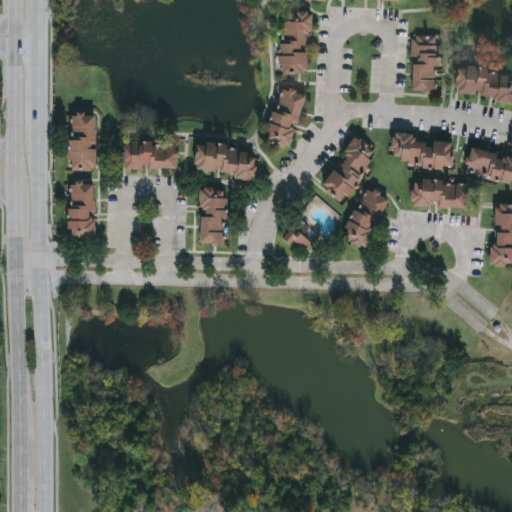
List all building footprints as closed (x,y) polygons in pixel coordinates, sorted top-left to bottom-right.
[(281,10),(309,11),(308,73),(280,73),(281,10)] [(410,35),(437,35),(437,90),(410,90),(410,35)] [(511,100),(454,92),(458,65),(511,72),(511,100)] [(305,94),(290,147),(264,140),(279,86),(305,94)] [(95,113),(94,169),(69,169),(70,113),(95,113)] [(450,167),(391,162),(393,131),(415,133),(415,138),(452,141),(450,167)] [(341,202),(319,184),(357,137),(379,155),(341,202)] [(177,167),(116,168),(116,140),(176,140),(177,167)] [(254,176),(194,170),(197,143),(257,150),(254,176)] [(511,183),(464,171),(471,145),(511,155),(511,183)] [(467,207),(411,205),(412,178),(467,180),(467,207)] [(69,236),(68,182),(94,182),(94,236),(69,236)] [(387,196),(366,247),(342,237),(362,186),(387,196)] [(226,188),(225,242),(198,241),(199,187),(226,188)] [(511,202),(511,264),(492,264),(494,202),(511,202)]
